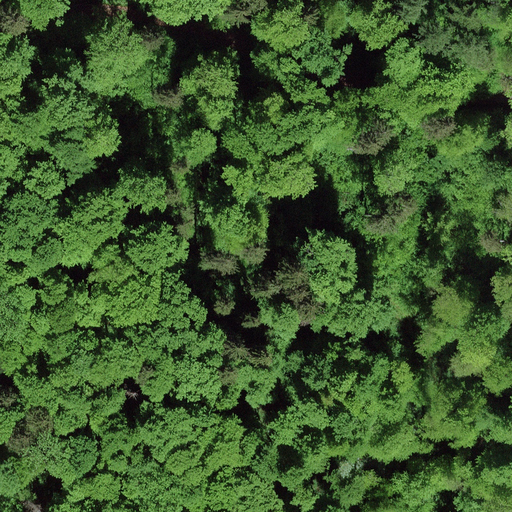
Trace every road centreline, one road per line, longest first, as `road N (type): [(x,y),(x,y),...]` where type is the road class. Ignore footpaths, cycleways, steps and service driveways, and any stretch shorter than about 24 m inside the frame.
road 1 (track): [(511,85),(414,84),(303,64),(105,6),(67,3),(0,22)]
road 2 (track): [(511,164),(488,250),(511,346)]
